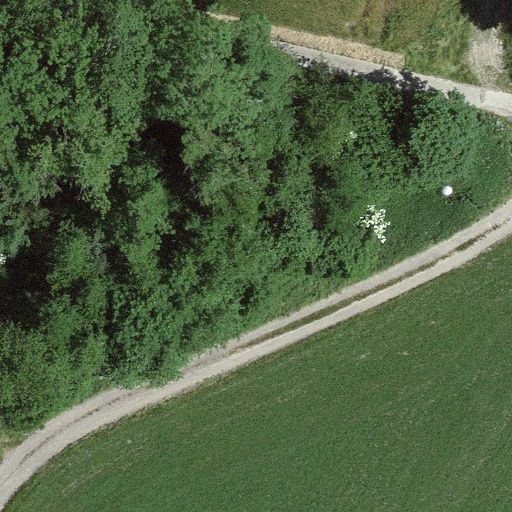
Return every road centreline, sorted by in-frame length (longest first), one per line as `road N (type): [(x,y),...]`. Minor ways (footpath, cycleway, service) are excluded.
road 1 (track): [(0,485),(148,384),(488,237),(511,217)]
road 2 (track): [(31,0),(511,110)]
